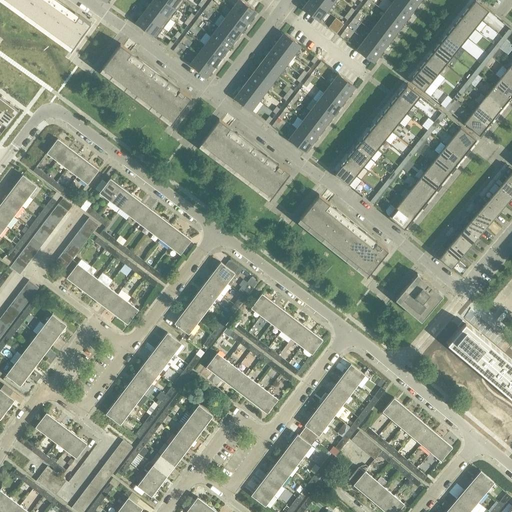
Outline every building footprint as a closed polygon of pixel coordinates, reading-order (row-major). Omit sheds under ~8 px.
[(0,0),(71,51),(74,47),(91,23),(79,15),(58,0),(0,0)] [(173,8),(177,11),(178,10),(163,0),(154,0),(151,5),(171,19),(167,16),(173,8)] [(163,0),(178,10),(184,1),(182,0),(163,0)] [(233,10),(249,21),(256,12),(240,0),(233,10)] [(327,11),(312,0),(310,0),(304,9),(319,21),(327,11)] [(312,0),(327,11),(334,2),(330,0),(312,0)] [(416,7),(406,0),(395,0),(393,4),(409,16),(416,7)] [(489,10),(486,8),(476,0),(475,0),(469,8),(468,9),(478,17),(482,19),(489,10)] [(386,13),(402,25),(409,16),(393,4),(386,13)] [(164,29),(171,19),(151,5),(144,14),(164,29)] [(463,13),(464,14),(462,17),(461,18),(471,26),(474,28),(482,19),(478,17),(468,9),(469,8),(467,7),(463,13)] [(511,28),(489,10),(486,8),(421,88),(424,91),(435,99),(449,111),(511,31),(511,28)] [(233,10),(226,19),(242,30),(249,21),(233,10)] [(386,13),(379,22),(395,34),(402,25),(386,13)] [(164,29),(144,14),(137,23),(157,38),(164,29)] [(456,22),(457,23),(454,26),(464,35),(467,37),(474,28),(471,26),(461,18),(462,17),(460,16),(456,22)] [(226,19),(219,28),(235,39),(242,30),(226,19)] [(388,43),(395,34),(379,22),(372,31),(388,43)] [(448,31),(450,32),(447,35),(457,43),(460,46),(467,37),(464,35),(454,26),(453,25),(448,31)] [(228,49),(235,39),(219,28),(212,37),(228,49)] [(372,31),(365,40),(381,52),(388,43),(372,31)] [(277,43),(293,55),(300,46),(285,34),(277,43)] [(441,39),(443,41),(440,44),(450,52),(453,55),(460,46),(457,43),(447,35),(446,34),(441,39)] [(228,49),(212,37),(205,46),(221,58),(228,49)] [(381,52),(365,40),(358,50),(374,62),(381,52)] [(293,55),(277,43),(270,52),(286,64),(293,55)] [(434,48),(435,49),(433,53),(443,61),(446,64),(453,55),(450,52),(440,44),(439,43),(434,48)] [(103,67),(100,71),(101,71),(171,125),(174,121),(192,98),(180,89),(132,53),(131,52),(129,50),(124,46),(121,44),(103,67)] [(221,58),(205,46),(198,55),(214,67),(221,58)] [(279,74),(286,64),(270,52),(264,61),(279,74)] [(433,53),(432,52),(427,57),(428,58),(426,61),(425,62),(436,70),(439,73),(446,64),(443,61),(433,53)] [(207,76),(214,67),(198,55),(191,64),(207,76)] [(420,66),(421,67),(419,70),(418,71),(428,79),(432,81),(439,73),(436,70),(425,62),(426,61),(424,60),(420,66)] [(257,71),(272,83),(279,74),(264,61),(257,71)] [(414,76),(411,80),(421,88),(424,91),(432,81),(428,79),(418,71),(419,70),(417,69),(413,75),(414,76)] [(511,73),(507,70),(500,79),(511,88),(511,73)] [(257,71),(250,80),(266,92),(272,83),(257,71)] [(332,85),(347,97),(355,87),(339,75),(332,85)] [(493,88),(509,100),(510,102),(511,99),(511,88),(500,79),(493,88)] [(259,101),(266,92),(250,80),(243,89),(259,101)] [(421,95),(418,92),(408,84),(404,88),(403,87),(398,93),(400,94),(400,93),(410,102),(413,104),(421,95)] [(325,94),(341,106),(347,97),(332,85),(325,94)] [(493,88),(486,97),(502,109),(509,100),(493,88)] [(251,110),(259,101),(243,89),(236,98),(251,110)] [(373,204),(445,115),(418,92),(346,182),(349,184),(367,200),(373,204)] [(400,93),(400,94),(397,97),(396,96),(391,102),(393,103),(393,102),(403,110),(406,113),(413,104),(410,102),(400,93)] [(341,106),(325,94),(318,103),(334,115),(341,106)] [(478,105),(494,118),(496,119),(500,114),(499,112),(502,109),(486,97),(478,105)] [(2,98),(0,99),(0,117),(10,104),(2,98)] [(393,103),(390,106),(389,105),(384,111),(385,112),(386,111),(396,119),(399,122),(406,113),(403,110),(393,102),(393,103)] [(318,103),(311,112),(327,124),(334,115),(318,103)] [(10,104),(0,117),(0,121),(7,127),(19,111),(10,104)] [(478,105),(471,114),(487,127),(494,118),(478,105)] [(386,111),(385,112),(383,115),(382,114),(377,119),(378,120),(379,120),(389,128),(392,131),(399,122),(396,119),(386,111)] [(311,112),(304,121),(320,133),(327,124),(311,112)] [(485,130),(487,127),(471,114),(464,123),(480,136),(482,137),(486,131),(485,130)] [(202,142),(199,146),(270,200),(272,196),(290,173),(279,164),(231,128),(230,127),(222,121),(219,119),(207,136),(202,142)] [(379,120),(378,120),(376,124),(374,123),(370,128),(371,129),(382,137),(385,140),(392,131),(389,128),(379,120)] [(304,121),(297,130),(313,142),(320,133),(304,121)] [(461,127),(454,136),(470,149),(477,140),(461,127)] [(371,129),(369,133),(367,131),(363,137),(364,138),(375,146),(378,148),(385,140),(382,137),(371,129)] [(306,152),(313,142),(297,130),(290,140),(306,152)] [(454,136),(447,145),(463,158),(465,155),(467,156),(471,150),(470,149),(454,136)] [(364,138),(361,141),(360,140),(356,146),(357,147),(367,155),(370,157),(378,148),(375,146),(364,138)] [(47,153),(57,161),(68,147),(58,139),(47,153)] [(447,145),(440,154),(456,166),(463,158),(447,145)] [(78,155),(68,147),(57,161),(68,169),(78,155)] [(357,147),(354,150),(353,149),(348,155),(350,156),(360,164),(363,166),(370,157),(367,155),(357,147)] [(440,154),(432,163),(448,175),(451,172),(452,173),(457,168),(456,166),(440,154)] [(68,169),(78,176),(88,162),(78,155),(68,169)] [(350,156),(347,159),(346,158),(341,164),(343,165),(343,164),(353,173),(356,175),(363,166),(360,164),(350,156)] [(99,170),(88,162),(78,176),(88,184),(99,170)] [(432,163),(425,171),(441,184),(448,175),(432,163)] [(343,165),(335,174),(346,182),(349,184),(356,175),(353,173),(343,164),(343,165)] [(511,168),(509,166),(502,174),(511,182),(511,168)] [(43,179),(47,175),(37,168),(33,172),(43,179)] [(425,171),(418,180),(434,193),(437,190),(438,191),(443,185),(441,184),(425,171)] [(511,196),(511,182),(502,174),(495,182),(511,196)] [(23,175),(15,186),(29,196),(37,186),(23,175)] [(57,183),(47,175),(43,179),(53,187),(57,183)] [(100,193),(110,201),(120,187),(110,179),(100,193)] [(418,180),(411,189),(427,202),(434,193),(418,180)] [(506,204),(511,196),(495,182),(489,190),(505,204),(506,204)] [(57,183),(53,187),(63,195),(67,190),(57,183)] [(29,196),(15,186),(7,196),(21,206),(29,196)] [(130,194),(120,187),(110,201),(120,208),(130,194)] [(411,189),(404,198),(420,211),(422,208),(424,209),(428,203),(427,202),(411,189)] [(67,190),(63,195),(74,202),(77,198),(67,190)] [(498,212),(499,212),(506,204),(505,204),(489,190),(482,198),(498,212)] [(130,216),(141,202),(130,194),(120,208),(130,216)] [(301,217),(298,221),(367,276),(367,277),(370,273),(388,250),(377,241),(331,203),(330,203),(322,197),(319,194),(301,217)] [(7,196),(0,205),(0,206),(14,216),(21,206),(7,196)] [(45,208),(49,211),(57,202),(52,198),(45,208)] [(404,198),(397,207),(413,220),(420,211),(404,198)] [(475,206),(491,220),(492,220),(499,212),(498,212),(482,198),(475,206)] [(63,199),(58,204),(68,212),(72,206),(63,199)] [(151,210),(141,202),(130,216),(140,224),(151,210)] [(54,210),(64,217),(68,212),(58,205),(54,210)] [(0,221),(6,227),(14,216),(0,206),(0,221)] [(485,227),(485,228),(492,220),(491,220),(475,206),(468,214),(485,227)] [(409,227),(414,221),(413,220),(397,207),(389,217),(405,230),(408,226),(409,227)] [(45,208),(37,218),(41,222),(49,211),(45,208)] [(99,215),(89,208),(86,212),(96,219),(99,215)] [(50,215),(60,222),(64,217),(54,210),(50,215)] [(140,224),(150,231),(161,217),(151,210),(140,224)] [(478,235),(479,236),(485,228),(485,227),(468,214),(462,222),(478,235)] [(47,220),(56,227),(60,222),(50,215),(47,220)] [(99,215),(96,219),(106,227),(109,223),(99,215)] [(171,225),(161,217),(150,231),(160,239),(171,225)] [(41,222),(37,218),(29,228),(34,232),(41,222)] [(85,223),(95,230),(99,225),(89,218),(85,223)] [(43,224),(53,232),(56,227),(47,220),(43,224)] [(471,243),(472,244),(479,236),(478,235),(462,222),(455,230),(471,243)] [(85,223),(82,228),(91,235),(95,230),(85,223)] [(43,224),(40,229),(49,236),(53,232),(43,224)] [(160,239),(170,247),(181,233),(171,225),(160,239)] [(29,228),(22,238),(26,242),(34,232),(29,228)] [(91,235),(82,228),(78,233),(88,240),(91,235)] [(45,241),(49,236),(40,229),(36,234),(45,241)] [(455,230),(448,238),(464,251),(465,252),(472,244),(471,243),(455,230)] [(100,235),(110,243),(113,238),(103,231),(100,235)] [(78,233),(74,237),(84,244),(88,240),(78,233)] [(191,240),(181,233),(170,247),(180,254),(191,240)] [(42,246),(45,241),(36,234),(32,239),(42,246)] [(71,242),(80,249),(84,244),(74,237),(71,242)] [(105,249),(108,245),(98,237),(95,242),(105,249)] [(26,242),(22,238),(14,248),(19,252),(26,242)] [(123,246),(113,238),(110,243),(120,250),(123,246)] [(464,251),(448,238),(442,245),(458,259),(458,260),(465,252),(464,251)] [(38,251),(42,246),(32,239),(29,243),(38,251)] [(71,242),(67,247),(77,254),(80,249),(71,242)] [(25,248),(35,255),(38,251),(29,243),(25,248)] [(105,249),(114,257),(118,253),(108,245),(105,249)] [(442,245),(435,254),(451,268),(458,260),(458,259),(442,245)] [(133,254),(123,246),(120,250),(130,258),(133,254)] [(67,247),(64,252),(73,259),(77,254),(67,247)] [(19,252),(14,248),(6,258),(11,262),(19,252)] [(35,255),(25,248),(21,253),(31,260),(35,255)] [(64,252),(60,256),(69,264),(73,259),(64,252)] [(31,260),(21,253),(18,258),(27,265),(31,260)] [(114,257),(125,264),(128,260),(118,253),(114,257)] [(143,261),(133,254),(130,258),(140,266),(143,261)] [(69,264),(60,256),(56,262),(66,269),(69,264)] [(27,265),(18,258),(14,263),(24,270),(27,265)] [(128,260),(125,264),(135,272),(138,268),(128,260)] [(140,266),(150,273),(153,269),(143,261),(140,266)] [(24,270),(14,263),(11,267),(20,275),(24,270)] [(221,263),(213,273),(227,284),(235,273),(221,263)] [(67,278),(77,286),(88,271),(78,264),(67,278)] [(135,272),(145,280),(148,276),(138,268),(135,272)] [(163,276),(153,269),(150,273),(160,281),(163,276)] [(98,279),(88,271),(77,286),(87,293),(98,279)] [(5,273),(0,279),(0,285),(1,286),(9,276),(5,273)] [(205,283),(219,294),(227,284),(213,273),(205,283)] [(444,296),(418,274),(396,299),(422,321),(444,296)] [(158,283),(148,276),(145,280),(155,287),(158,283)] [(87,293),(97,301),(108,287),(98,279),(87,293)] [(34,294),(39,288),(29,281),(25,287),(34,294)] [(247,288),(242,295),(246,298),(254,288),(250,285),(250,284),(246,281),(243,285),(247,288)] [(205,283),(198,293),(212,304),(219,294),(205,283)] [(29,300),(34,294),(25,287),(20,293),(29,300)] [(118,294),(108,287),(97,301),(108,309),(118,294)] [(26,305),(29,300),(20,293),(16,298),(26,305)] [(212,304),(198,293),(190,303),(204,314),(212,304)] [(108,309),(118,316),(128,302),(118,294),(108,309)] [(252,308),(262,316),(272,302),(262,294),(252,308)] [(242,295),(234,305),(238,308),(246,298),(242,295)] [(22,310),(26,305),(16,298),(13,302),(22,310)] [(26,310),(30,314),(37,304),(33,300),(26,310)] [(19,314),(22,310),(13,302),(9,307),(19,314)] [(138,310),(128,302),(118,316),(128,324),(138,310)] [(282,309),(272,302),(262,316),(272,323),(282,309)] [(190,303),(182,313),(197,324),(204,314),(190,303)] [(234,305),(226,315),(231,318),(238,308),(234,305)] [(15,319),(19,314),(9,307),(5,312),(15,319)] [(272,323),(282,331),(292,317),(282,309),(272,323)] [(22,324),(30,314),(26,310),(18,320),(22,324)] [(11,324),(15,319),(5,312),(2,317),(11,324)] [(189,334),(197,324),(182,313),(175,323),(189,334)] [(52,315),(45,325),(58,336),(66,325),(52,315)] [(226,315),(219,325),(223,328),(231,318),(226,315)] [(0,322),(8,329),(11,324),(2,317),(0,318),(0,322)] [(302,325),(292,317),(282,331),(292,339),(302,325)] [(14,334),(22,324),(18,320),(10,330),(14,334)] [(461,329),(448,344),(511,397),(511,362),(466,323),(461,329)] [(45,325),(37,335),(51,346),(58,336),(45,325)] [(219,325),(211,335),(216,338),(223,328),(219,325)] [(235,329),(245,337),(249,333),(239,325),(235,329)] [(292,339),(302,346),(313,332),(302,325),(292,339)] [(228,327),(224,333),(230,337),(230,336),(240,344),(244,340),(234,332),(234,331),(228,327)] [(7,344),(14,334),(10,330),(3,340),(7,344)] [(323,340),(313,332),(302,346),(312,354),(323,340)] [(168,333),(160,343),(174,354),(182,344),(168,333)] [(259,340),(249,333),(245,337),(255,345),(259,340)] [(37,335),(29,345),(43,356),(51,346),(37,335)] [(211,335),(204,345),(208,348),(216,338),(211,335)] [(244,340),(240,344),(250,352),(254,347),(244,340)] [(269,348),(259,340),(255,345),(265,352),(269,348)] [(160,343),(152,353),(166,364),(174,354),(160,343)] [(22,355),(36,366),(43,356),(29,345),(22,355)] [(254,347),(250,352),(261,359),(264,355),(254,347)] [(279,356),(269,348),(265,352),(276,360),(279,356)] [(152,353),(145,363),(159,374),(163,377),(166,372),(163,369),(166,364),(152,353)] [(207,367),(217,375),(227,361),(217,353),(207,367)] [(22,355),(14,365),(28,376),(36,366),(22,355)] [(196,355),(189,365),(193,368),(201,358),(196,355)] [(264,355),(261,359),(271,367),(274,363),(264,355)] [(279,356),(276,360),(286,368),(289,363),(279,356)] [(238,368),(227,361),(217,375),(227,382),(238,368)] [(145,363),(137,374),(151,384),(159,374),(145,363)] [(274,363),(271,367),(280,374),(284,370),(274,363)] [(299,371),(289,363),(286,368),(296,375),(299,371)] [(351,364),(343,375),(357,385),(365,375),(351,364)] [(28,376),(14,365),(6,375),(20,386),(28,376)] [(193,368),(189,365),(181,375),(185,378),(193,368)] [(238,368),(227,382),(237,390),(248,376),(238,368)] [(284,370),(280,374),(290,382),(294,378),(284,370)] [(137,374),(129,384),(143,394),(151,384),(137,374)] [(181,375),(173,385),(178,389),(185,378),(181,375)] [(343,375),(335,385),(349,396),(357,385),(343,375)] [(258,384),(248,376),(237,390),(247,398),(258,384)] [(129,384),(122,394),(136,404),(143,394),(129,384)] [(268,391),(258,384),(247,398),(257,405),(268,391)] [(178,389),(173,385),(166,395),(170,399),(178,389)] [(349,396),(335,385),(328,395),(342,406),(349,396)] [(373,398),(378,401),(385,391),(381,388),(373,398)] [(0,389),(0,405),(7,410),(14,400),(0,389)] [(172,401),(176,404),(184,394),(180,391),(172,401)] [(278,399),(268,391),(257,405),(267,413),(278,399)] [(122,394),(114,404),(128,414),(136,404),(122,394)] [(166,395),(158,405),(162,409),(170,399),(166,395)] [(328,395),(320,405),(334,416),(342,406),(328,395)] [(373,398),(366,408),(370,411),(378,401),(373,398)] [(383,411),(392,420),(404,406),(394,398),(383,411)] [(169,414),(176,404),(172,401),(164,411),(169,414)] [(114,404),(106,414),(120,424),(128,414),(114,404)] [(150,415),(155,419),(162,409),(158,405),(150,415)] [(199,405),(191,416),(205,426),(213,415),(199,405)] [(320,405),(312,415),(326,426),(334,416),(320,405)] [(413,414),(404,406),(392,420),(402,428),(413,414)] [(370,411),(366,408),(358,418),(362,421),(370,411)] [(161,424),(169,414),(164,411),(157,421),(161,424)] [(36,427),(46,435),(57,421),(47,413),(36,427)] [(423,423),(413,414),(402,428),(412,436),(423,423)] [(150,415),(143,425),(147,429),(155,419),(150,415)] [(319,436),(326,426),(312,415),(305,425),(319,436)] [(191,416),(183,425),(197,436),(205,426),(191,416)] [(358,418),(350,428),(355,431),(362,421),(358,418)] [(67,428),(57,421),(46,435),(56,442),(67,428)] [(154,434),(161,424),(157,421),(149,431),(154,434)] [(433,431),(423,423),(412,436),(421,444),(433,431)] [(139,439),(147,429),(143,425),(135,435),(139,439)] [(183,425),(176,435),(190,446),(197,436),(183,425)] [(56,442),(67,450),(77,436),(67,428),(56,442)] [(350,428),(343,438),(347,441),(355,431),(350,428)] [(375,440),(379,436),(369,428),(365,432),(375,440)] [(142,441),(146,444),(154,434),(149,431),(142,441)] [(352,440),(356,444),(364,435),(359,431),(352,440)] [(442,439),(433,431),(421,444),(431,452),(442,439)] [(176,435),(168,445),(182,456),(190,446),(176,435)] [(298,435),(290,445),(304,456),(312,445),(298,435)] [(369,439),(364,435),(356,444),(361,448),(369,439)] [(87,444),(77,436),(67,450),(77,458),(87,444)] [(388,444),(379,436),(375,440),(385,448),(388,444)] [(339,451),(347,441),(343,438),(335,448),(339,451)] [(361,448),(365,452),(373,443),(369,439),(361,448)] [(442,439),(431,452),(441,461),(452,447),(442,439)] [(33,452),(36,448),(26,440),(23,445),(33,452)] [(119,446),(129,453),(133,448),(123,440),(119,446)] [(138,454),(146,444),(142,441),(134,451),(138,454)] [(373,443),(365,452),(370,456),(378,446),(373,443)] [(385,448),(394,457),(398,452),(388,444),(385,448)] [(168,445),(161,455),(174,466),(182,456),(168,445)] [(290,445),(282,455),(296,465),(304,456),(290,445)] [(125,458),(129,453),(119,446),(115,451),(125,458)] [(375,460),(379,455),(383,451),(378,446),(370,456),(375,460)] [(46,456),(36,448),(33,452),(43,460),(46,456)] [(125,458),(115,451),(112,455),(121,463),(125,458)] [(130,465),(138,454),(134,451),(126,461),(130,465)] [(379,455),(389,463),(392,459),(383,451),(379,455)] [(408,461),(398,452),(394,457),(404,465),(408,461)] [(121,463),(112,455),(108,460),(118,467),(121,463)] [(153,465),(167,476),(174,466),(161,455),(153,465)] [(296,465),(282,455),(275,465),(289,476),(296,465)] [(57,463),(46,456),(43,460),(53,468),(57,463)] [(320,468),(324,471),(332,461),(328,458),(320,468)] [(389,463),(398,471),(402,467),(392,459),(389,463)] [(104,465),(114,472),(118,467),(108,460),(104,465)] [(130,465),(126,461),(119,471),(123,474),(130,465)] [(414,473),(417,469),(408,461),(404,465),(414,473)] [(150,470),(145,476),(159,486),(167,476),(153,465),(149,462),(146,466),(150,470)] [(57,463),(53,468),(63,475),(66,471),(57,463)] [(101,470),(110,477),(114,472),(104,465),(101,470)] [(275,465),(267,475),(281,486),(289,476),(275,465)] [(44,472),(53,479),(57,474),(48,467),(44,472)] [(398,471),(408,479),(412,475),(402,467),(398,471)] [(320,468),(313,478),(317,481),(324,471),(320,468)] [(359,468),(349,480),(354,484),(354,485),(363,493),(375,479),(365,471),(364,472),(359,468)] [(427,477),(417,469),(414,473),(423,481),(427,477)] [(13,474),(23,481),(26,477),(16,470),(13,474)] [(97,475),(107,482),(110,477),(101,470),(97,475)] [(472,481),(485,493),(494,483),(480,471),(472,481)] [(40,476),(49,484),(53,479),(44,472),(40,476)] [(57,474),(53,479),(63,486),(67,481),(57,474)] [(94,479),(103,487),(107,482),(97,475),(94,479)] [(267,475),(259,485),(274,496),(281,486),(267,475)] [(421,483),(412,475),(408,479),(418,487),(421,483)] [(36,481),(46,488),(49,484),(40,476),(36,481)] [(145,476),(137,486),(151,496),(159,486),(145,476)] [(23,481),(33,489),(36,485),(26,477),(23,481)] [(313,478),(305,488),(309,491),(317,481),(313,478)] [(53,479),(49,484),(59,491),(63,486),(53,479)] [(94,479),(90,484),(100,491),(103,487),(94,479)] [(375,479),(363,493),(373,501),(385,488),(375,479)] [(472,481),(464,491),(477,502),(485,493),(472,481)] [(102,493),(106,497),(114,487),(109,483),(102,493)] [(49,484),(46,488),(55,495),(59,491),(49,484)] [(100,491),(90,484),(86,489),(96,496),(100,491)] [(46,492),(36,485),(33,489),(43,497),(46,492)] [(265,506),(266,506),(274,496),(259,485),(252,495),(265,506)] [(297,498),(302,501),(309,491),(305,488),(297,498)] [(385,488),(373,501),(383,509),(394,496),(385,488)] [(86,489),(83,494),(92,501),(96,496),(86,489)] [(0,490),(0,511),(10,498),(0,490)] [(456,500),(469,511),(477,502),(464,491),(456,500)] [(57,500),(46,492),(43,497),(53,504),(57,500)] [(98,507),(106,497),(102,493),(94,503),(98,507)] [(89,506),(92,501),(83,494),(79,498),(89,506)] [(506,494),(498,503),(502,507),(510,497),(506,494)] [(310,495),(302,506),(306,510),(314,498),(310,495)] [(394,496),(383,509),(385,511),(397,511),(404,504),(394,496)] [(187,511),(202,511),(208,505),(197,497),(187,511)] [(15,511),(20,506),(10,498),(0,511),(15,511)] [(79,498),(75,503),(85,510),(89,506),(79,498)] [(121,508),(126,511),(139,511),(142,508),(128,498),(121,508)] [(297,498),(290,508),(294,511),(302,501),(297,498)] [(53,504),(63,511),(66,507),(57,500),(53,504)] [(456,500),(448,510),(450,511),(468,511),(469,511),(456,500)] [(83,511),(85,510),(75,503),(72,508),(77,511),(83,511)] [(94,511),(98,507),(94,503),(87,511),(94,511)] [(490,511),(497,511),(502,507),(498,503),(490,511)]
